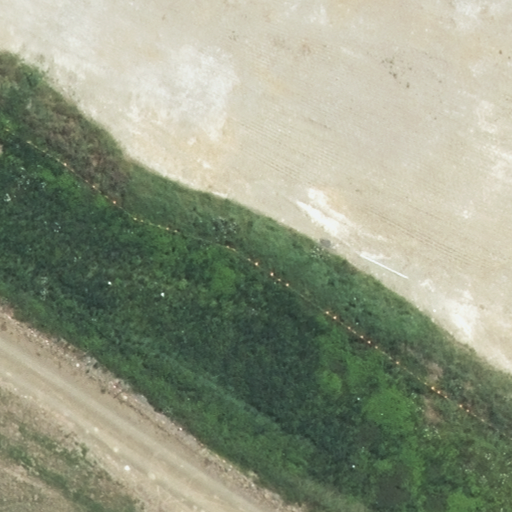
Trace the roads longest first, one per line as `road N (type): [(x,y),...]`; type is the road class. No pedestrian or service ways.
road 1 (unknown): [(0,330),(302,511)]
road 2 (unknown): [(348,511),(511,266)]
